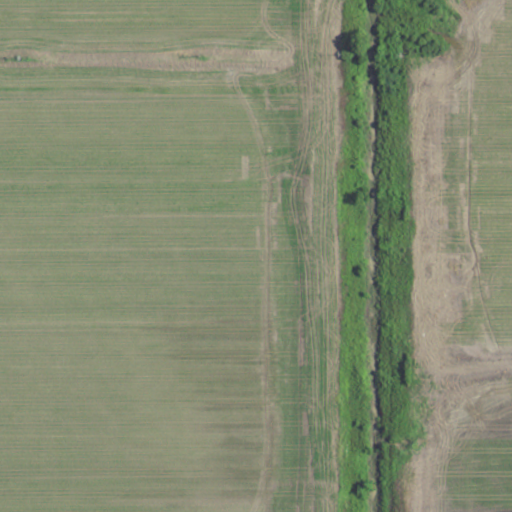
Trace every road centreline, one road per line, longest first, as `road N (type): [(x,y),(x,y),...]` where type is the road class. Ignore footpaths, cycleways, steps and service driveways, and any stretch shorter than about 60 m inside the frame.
road 1 (track): [(415,0),(419,341),(408,511)]
road 2 (track): [(327,0),(335,511)]
